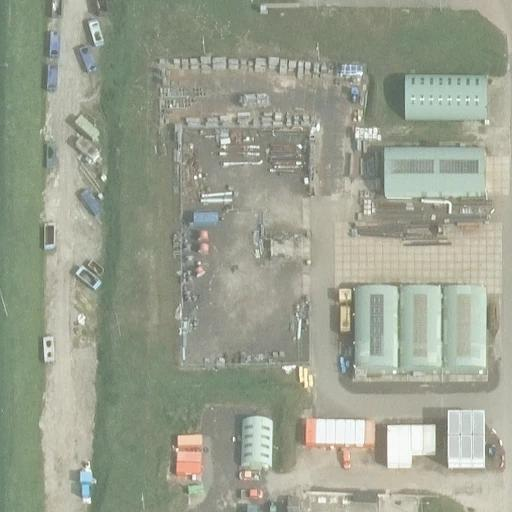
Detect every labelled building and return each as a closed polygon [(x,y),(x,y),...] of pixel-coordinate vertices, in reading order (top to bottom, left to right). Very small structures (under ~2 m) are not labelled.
[(406,76),(405,120),(485,121),(486,76),(406,76)] [(485,200),(485,154),(384,154),(384,199),(485,200)] [(400,377),(399,295),(356,296),(356,378),(400,377)] [(443,377),(442,295),(399,295),(400,377),(443,377)] [(485,295),(442,295),(443,377),(486,376),(485,295)] [(484,421),(447,421),(447,470),(484,470),(484,421)] [(242,422),(241,467),(271,468),(272,423),(242,422)] [(307,426),(306,448),(376,450),(377,428),(307,426)] [(435,430),(387,431),(387,469),(411,469),(411,456),(435,456),(435,430)] [(311,494),(309,511),(348,511),(349,496),(311,494)] [(223,506),(223,511),(271,511),(271,503),(223,506)]
